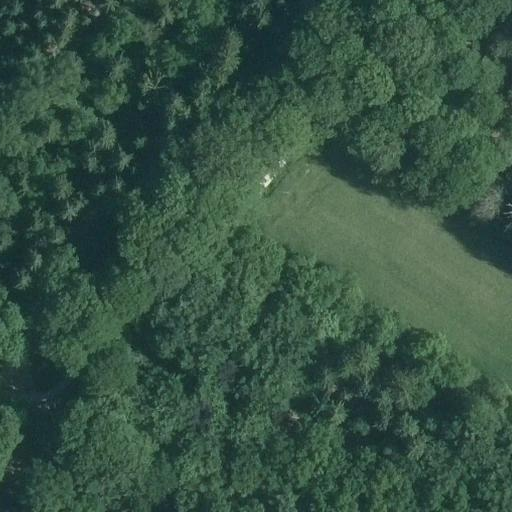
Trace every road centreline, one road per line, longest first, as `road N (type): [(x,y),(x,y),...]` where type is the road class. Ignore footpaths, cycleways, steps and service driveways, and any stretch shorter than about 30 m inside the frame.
road 1 (track): [(12,374),(304,75)]
road 2 (unknown): [(309,0),(58,250),(39,282),(38,302)]
road 3 (unknown): [(125,419),(216,466),(272,511)]
road 4 (unknown): [(38,302),(46,341),(71,381),(125,419)]
